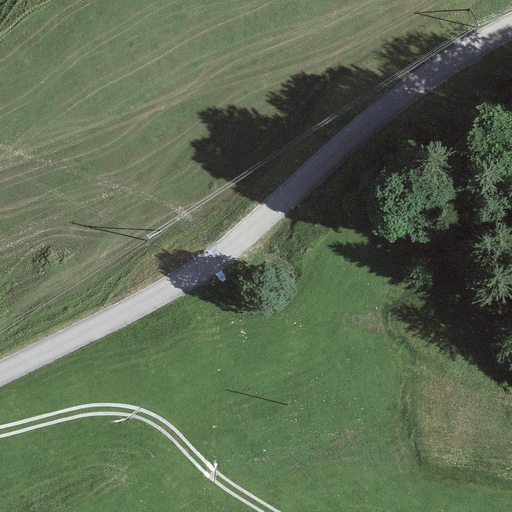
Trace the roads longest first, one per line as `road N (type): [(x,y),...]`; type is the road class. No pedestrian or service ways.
road 1 (unclassified): [(0,377),(199,272),(394,101),(511,27)]
road 2 (track): [(270,511),(207,468),(170,429),(129,411),(0,434)]
